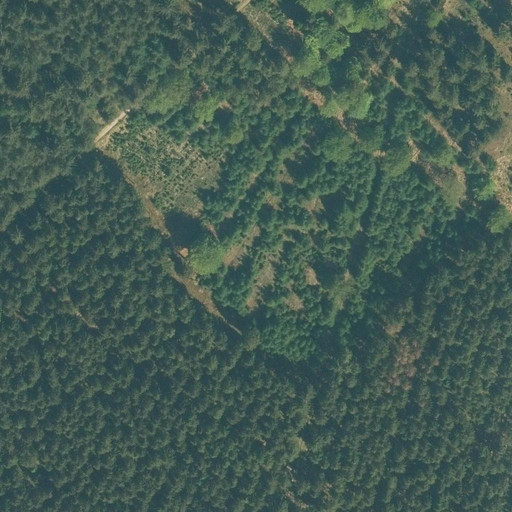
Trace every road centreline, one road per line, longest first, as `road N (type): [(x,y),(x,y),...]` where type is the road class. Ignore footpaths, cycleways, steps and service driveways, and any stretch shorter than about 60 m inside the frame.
road 1 (track): [(416,0),(296,466)]
road 2 (track): [(0,224),(246,0)]
